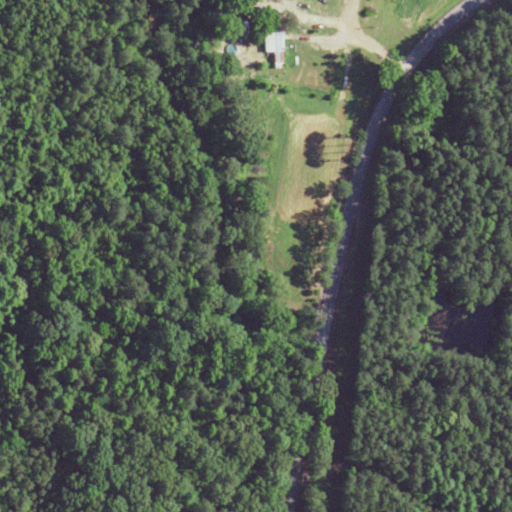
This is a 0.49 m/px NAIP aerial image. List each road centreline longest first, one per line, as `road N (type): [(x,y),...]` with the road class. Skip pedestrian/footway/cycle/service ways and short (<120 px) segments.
road 1 (residential): [(289,511),(365,129),(393,68),(476,0)]
road 2 (residential): [(292,483),(447,500),(480,511)]
